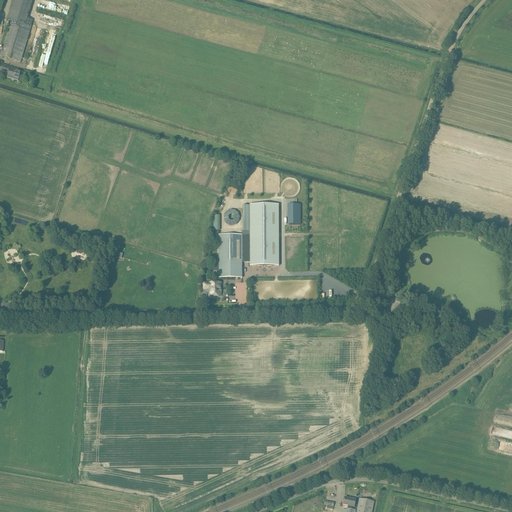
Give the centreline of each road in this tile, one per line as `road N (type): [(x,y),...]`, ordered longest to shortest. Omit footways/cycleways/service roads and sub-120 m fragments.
road 1 (unclassified): [(0,320),(352,309),(446,58),(483,0)]
road 2 (unclassified): [(255,511),(338,479),(365,477),(511,510)]
